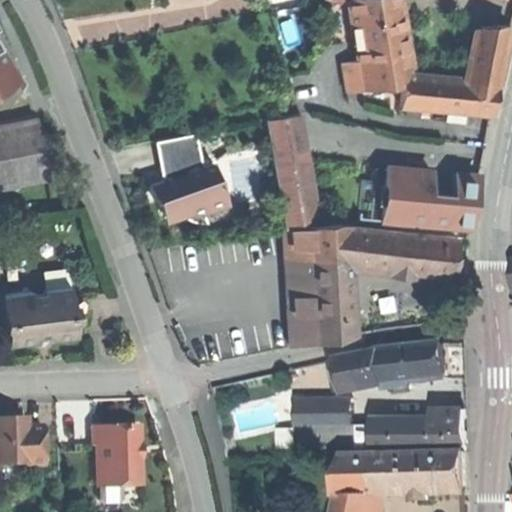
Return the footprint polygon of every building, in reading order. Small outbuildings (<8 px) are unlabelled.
[(412,75),(400,0),(345,0),(355,61),(360,88),(401,82),(413,80),(412,75)] [(474,28),(463,79),(497,82),(509,26),(474,28)] [(0,87),(16,79),(0,50),(0,87)] [(346,91),(360,88),(355,61),(341,64),(346,91)] [(463,79),(412,75),(413,80),(401,82),(399,105),(490,114),(497,82),(463,79)] [(265,119),(283,230),(305,226),(303,217),(317,215),(300,113),(265,119)] [(0,122),(0,188),(47,179),(41,151),(34,116),(0,122)] [(165,169),(167,180),(201,168),(194,133),(153,141),(158,170),(165,169)] [(167,180),(147,186),(152,200),(157,198),(159,205),(163,216),(180,210),(182,215),(188,219),(199,222),(206,222),(203,212),(226,204),(213,164),(201,168),(167,180)] [(361,219),(383,221),(388,167),(366,165),(361,219)] [(383,221),(469,229),(474,204),(478,177),(388,167),(383,221)] [(354,335),(351,262),(349,226),(349,224),(334,222),(305,226),(307,263),(311,344),(354,335)] [(283,233),(285,265),(307,263),(305,226),(283,230),(283,233)] [(351,262),(386,269),(391,232),(349,226),(351,262)] [(457,239),(391,232),(386,269),(452,277),(454,258),(457,239)] [(289,348),(311,344),(307,263),(285,265),(289,346),(289,348)] [(5,293),(10,343),(37,341),(36,336),(41,335),(41,330),(47,329),(48,339),(59,338),(74,337),(73,324),(71,311),(70,297),(69,287),(43,289),(43,295),(31,296),(31,290),(5,293)] [(83,296),(70,297),(71,311),(84,310),(83,296)] [(84,310),(71,311),(73,324),(85,323),(84,310)] [(444,342),(380,350),(384,384),(394,383),(408,381),(448,377),(446,360),(444,342)] [(384,384),(380,350),(344,358),(345,389),(384,384)] [(410,391),(408,381),(394,383),(395,394),(410,391)] [(354,398),(345,399),(346,427),(355,427),(354,398)] [(299,428),(346,427),(345,399),(298,399),(299,428)] [(438,425),(439,447),(469,447),(468,431),(466,408),(437,411),(438,425)] [(0,464),(41,463),(40,427),(23,428),(23,424),(0,424),(0,464)] [(355,427),(346,427),(346,449),(439,447),(438,425),(355,427)] [(95,443),(97,486),(138,484),(136,427),(115,428),(89,429),(90,444),(95,443)] [(346,449),(346,427),(299,428),(299,449),(346,449)] [(468,451),(383,454),(384,495),(470,492),(469,474),(468,451)] [(384,495),(383,454),(349,455),(339,500),(385,509),(384,495)] [(384,511),(385,509),(339,500),(336,511),(384,511)]
